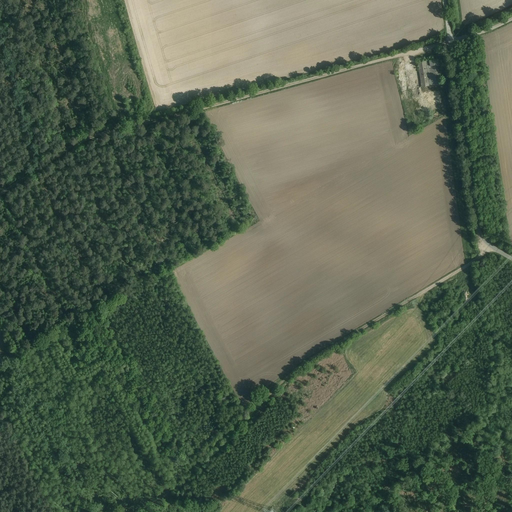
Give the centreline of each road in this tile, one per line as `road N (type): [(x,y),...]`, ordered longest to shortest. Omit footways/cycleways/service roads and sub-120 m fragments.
road 1 (track): [(449,40),(94,135),(0,193)]
road 2 (track): [(126,511),(179,483),(296,363),(477,256),(485,241)]
road 3 (unclassified): [(449,40),(476,223),(485,241),(511,258)]
road 4 (track): [(56,0),(94,135)]
